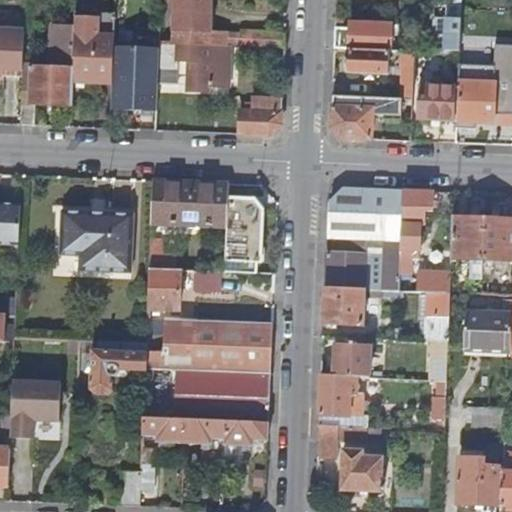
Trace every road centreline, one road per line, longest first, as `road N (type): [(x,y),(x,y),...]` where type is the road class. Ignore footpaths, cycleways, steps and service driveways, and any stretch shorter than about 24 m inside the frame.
road 1 (residential): [(305,162),(290,511)]
road 2 (residential): [(0,149),(305,162)]
road 3 (residential): [(305,162),(511,170)]
road 4 (residential): [(310,0),(305,162)]
